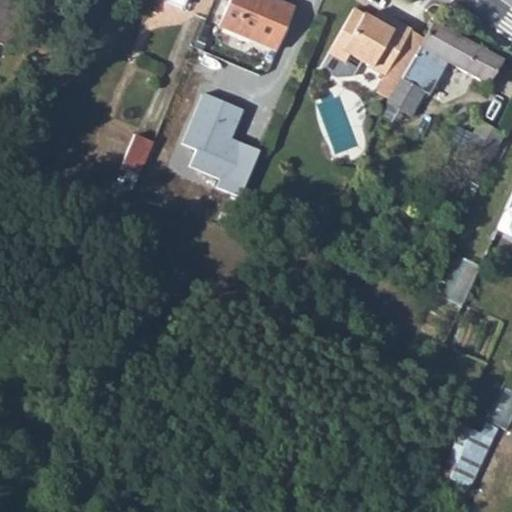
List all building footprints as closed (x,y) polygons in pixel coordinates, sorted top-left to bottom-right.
[(0,0),(0,45),(6,48),(23,7),(4,0),(0,0)] [(272,0),(230,0),(219,27),(284,54),(301,12),(272,0)] [(384,75),(381,80),(394,88),(400,75),(403,76),(411,61),(397,53),(409,31),(382,16),(377,24),(353,10),(327,53),(344,63),(348,55),(384,75)] [(422,92),(429,96),(448,63),(488,84),(502,62),(432,24),(423,39),(411,61),(403,76),(400,75),(394,88),(389,100),(387,105),(409,117),(422,92)] [(409,31),(397,53),(411,61),(423,39),(409,31)] [(381,80),(375,92),(389,100),(394,88),(381,80)] [(245,187),(259,149),(232,139),(244,107),(204,90),(183,143),(197,149),(191,166),(245,187)] [(458,128),(447,149),(484,169),(503,136),(478,123),(477,124),(478,125),(472,136),(458,128)] [(123,163),(142,172),(156,140),(136,132),(123,163)] [(511,195),(495,233),(511,241),(511,195)] [(461,302),(480,266),(463,257),(444,293),(461,302)] [(511,387),(505,384),(488,418),(508,428),(511,419),(511,387)] [(481,434),(461,426),(441,476),(469,490),(497,430),(485,424),(481,434)]
